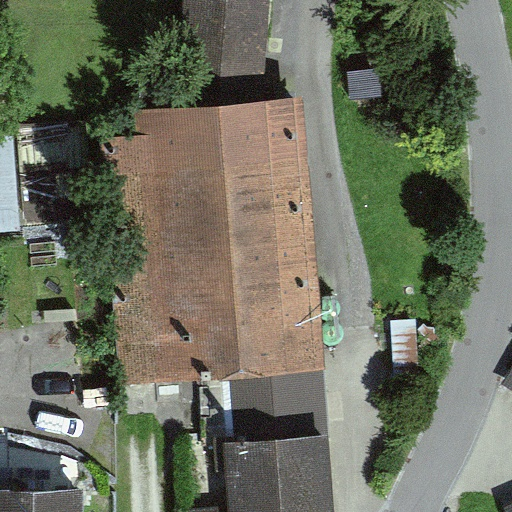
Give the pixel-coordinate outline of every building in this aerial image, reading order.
[(283,0),(188,0),(183,72),(277,79),(283,0)] [(337,414),(310,98),(108,115),(131,384),(233,375),(237,423),(337,414)] [(0,145),(0,216),(25,214),(20,144),(0,145)] [(332,511),(326,433),(229,441),(234,506),(200,509),(200,511),(332,511)] [(0,511),(101,511),(100,484),(0,489),(0,511)]
